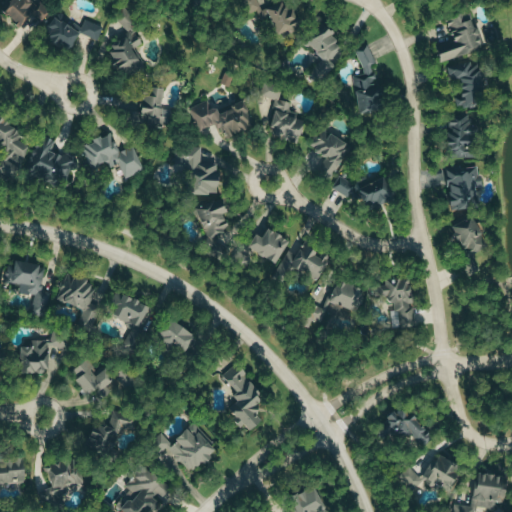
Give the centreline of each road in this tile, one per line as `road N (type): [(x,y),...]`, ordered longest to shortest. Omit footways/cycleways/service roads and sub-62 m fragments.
road 1 (residential): [(0,227),(96,247),(160,274),(216,311),(304,396),(367,511)]
road 2 (residential): [(447,363),(412,186),(406,66),(367,0)]
road 3 (residential): [(421,241),(370,245),(269,185)]
road 4 (residential): [(447,363),(394,368),(315,414)]
road 5 (residential): [(331,439),(394,388),(447,363)]
road 6 (residential): [(447,363),(471,436),(488,446),(511,444)]
